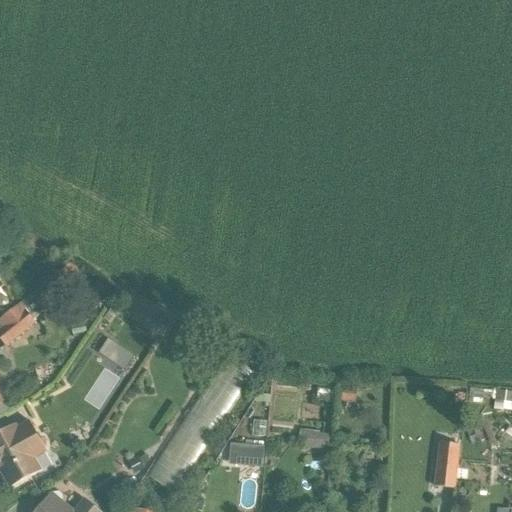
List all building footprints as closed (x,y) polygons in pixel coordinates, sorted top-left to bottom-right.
[(69,264),(58,273),(68,284),(80,273),(75,267),(73,268),(69,264)] [(57,301),(45,285),(0,321),(0,342),(5,348),(34,325),(32,321),(57,301)] [(178,494),(251,370),(224,354),(152,479),(178,494)] [(0,416),(9,411),(2,407),(1,404),(3,403),(0,399),(0,416)] [(0,474),(4,481),(7,479),(12,488),(41,472),(35,460),(46,454),(28,422),(17,428),(16,425),(0,434),(0,474)] [(303,427),(299,443),(326,449),(330,434),(303,427)] [(231,465),(264,466),(265,444),(231,443),(231,465)] [(453,490),(459,447),(438,444),(433,488),(453,490)] [(150,462),(146,456),(138,460),(137,458),(127,464),(133,476),(144,470),(142,467),(150,462)] [(98,511),(83,500),(73,511),(62,502),(62,497),(58,494),(53,495),(51,494),(36,511),(98,511)]
